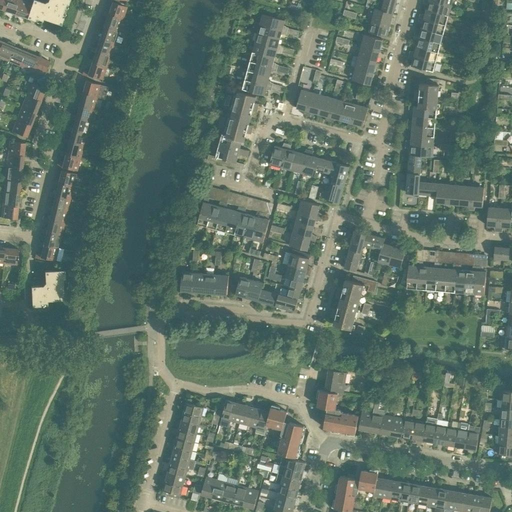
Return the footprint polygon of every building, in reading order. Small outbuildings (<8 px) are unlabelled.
[(6,0),(3,10),(15,14),(19,0),(6,0)] [(22,0),(19,0),(15,14),(27,18),(32,3),(22,0)] [(32,0),(32,3),(27,18),(35,21),(35,20),(35,18),(41,20),(42,20),(43,19),(45,19),(46,20),(47,20),(61,25),(66,10),(63,9),(65,4),(68,4),(69,0),(49,0),(51,0),(52,4),(52,6),(51,6),(52,6),(51,8),(48,10),(46,9),(45,9),(43,8),(42,5),(42,3),(43,3),(43,2),(41,1),(36,0),(32,0)] [(384,0),(382,10),(393,13),(396,0),(384,0)] [(428,4),(426,9),(448,15),(451,6),(428,0),(423,0),(423,2),(428,4)] [(103,13),(102,15),(107,17),(108,15),(122,20),(127,7),(112,2),(108,12),(104,11),(103,13)] [(375,8),(372,20),(390,25),(393,13),(382,10),(375,8)] [(420,13),(419,17),(446,24),(448,15),(426,9),(425,15),(420,13)] [(263,14),(260,23),(288,31),(288,28),(288,27),(283,26),(285,20),(263,14)] [(99,25),(98,27),(103,29),(103,26),(118,32),(122,20),(108,15),(107,17),(104,24),(100,23),(99,25)] [(423,22),(421,28),(443,34),(446,24),(419,17),(418,21),(423,22)] [(390,25),(372,20),(369,31),(387,36),(390,25)] [(260,23),(258,33),(280,39),(281,33),(286,34),(287,34),(292,35),(294,29),(288,28),(288,31),(260,23)] [(95,37),(94,39),(99,40),(99,38),(114,43),(118,32),(103,26),(103,29),(100,36),(96,35),(95,37)] [(415,32),(414,36),(441,43),(443,34),(421,28),(420,33),(415,32)] [(258,33),(255,42),(282,49),(283,46),(278,44),(280,39),(258,33)] [(365,34),(362,46),(380,50),(383,39),(365,34)] [(418,41),(416,46),(438,52),(441,43),(414,36),(413,39),(418,41)] [(91,49),(90,51),(95,52),(95,50),(110,55),(114,43),(99,38),(99,40),(96,48),(91,47),(91,49)] [(3,42),(0,48),(0,57),(8,61),(14,47),(3,42)] [(255,42),(253,52),(275,57),(276,52),(281,53),(282,52),(287,54),(289,48),(283,46),(282,49),(255,42)] [(362,46),(358,57),(377,62),(380,50),(362,46)] [(410,51),(409,54),(436,61),(438,52),(416,46),(415,52),(410,51)] [(14,47),(8,61),(20,66),(26,52),(14,47)] [(87,61),(86,63),(91,64),(91,62),(106,67),(110,55),(95,50),(95,52),(92,60),(87,59),(87,61)] [(26,52),(20,66),(32,71),(38,56),(26,52)] [(253,52),(250,61),(277,68),(278,65),(278,64),(273,63),(275,57),(253,52)] [(436,61),(409,54),(408,58),(413,59),(411,65),(433,71),(436,61)] [(38,56),(32,71),(43,76),(49,61),(38,56)] [(358,57),(356,68),(374,73),(377,62),(358,57)] [(250,61),(248,70),(270,76),(271,70),(276,71),(277,71),(282,72),(284,67),(278,65),(277,68),(250,61)] [(83,71),(82,75),(87,76),(88,75),(102,80),(106,67),(91,62),(91,64),(88,72),(83,71)] [(374,73),(356,68),(352,79),(371,84),(374,73)] [(248,70),(245,79),(272,86),(273,83),(268,81),(270,76),(248,70)] [(409,105),(409,106),(437,108),(439,85),(439,79),(427,78),(426,84),(420,83),(420,92),(415,92),(414,100),(419,100),(418,106),(409,105)] [(272,86),(245,79),(243,89),(265,95),(266,89),(271,90),(272,89),(277,91),(279,85),(273,83),(272,86)] [(77,92),(76,94),(81,96),(82,94),(97,98),(97,97),(104,99),(108,87),(100,85),(85,81),(82,91),(78,90),(77,92)] [(31,83),(26,95),(40,101),(45,89),(31,83)] [(303,114),(307,115),(313,92),(302,89),(297,107),(304,109),(303,114)] [(239,91),(233,112),(227,135),(224,134),(218,157),(236,162),(238,153),(247,156),(249,150),(240,148),(242,140),(244,141),(247,132),(251,133),(253,125),(249,124),(253,110),(257,111),(259,103),(255,102),(256,96),(239,91)] [(312,111),(319,113),(324,95),(313,92),(307,115),(310,116),(312,111)] [(74,104),(73,106),(78,108),(78,106),(93,110),(97,98),(82,94),(81,96),(79,104),(74,102),(74,104)] [(26,95),(21,107),(36,113),(40,101),(26,95)] [(325,120),(329,121),(335,98),(324,95),(319,113),(326,115),(325,120)] [(334,117),(341,119),(346,101),(335,98),(329,121),(332,122),(334,117)] [(115,103),(109,101),(107,108),(113,110),(115,103)] [(347,126),(351,127),(357,104),(346,101),(341,119),(348,121),(347,126)] [(357,104),(351,127),(354,128),(356,123),(363,125),(368,107),(357,104)] [(70,117),(70,119),(74,120),(75,118),(90,122),(93,110),(78,106),(78,108),(76,116),(71,114),(70,117)] [(414,110),(413,116),(436,117),(437,108),(409,106),(409,109),(414,110)] [(21,107),(17,119),(31,125),(36,113),(21,107)] [(408,121),(407,125),(435,127),(436,117),(413,116),(413,121),(408,121)] [(67,129),(66,131),(71,132),(72,130),(87,134),(90,122),(75,118),(74,120),(72,128),(68,127),(67,129)] [(31,125),(17,119),(12,131),(26,137),(31,125)] [(412,129),(411,135),(434,137),(435,127),(407,125),(407,128),(412,129)] [(64,141),(63,143),(68,144),(68,142),(83,146),(87,134),(72,130),(71,132),(69,140),(64,139),(64,141)] [(406,140),(405,144),(433,146),(434,137),(411,135),(411,141),(406,140)] [(9,141),(8,154),(24,156),(25,143),(9,141)] [(60,153),(60,155),(64,156),(65,154),(80,158),(83,146),(68,142),(68,144),(66,152),(61,151),(60,153)] [(269,164),(281,167),(288,144),(284,143),(282,148),(274,146),(269,164)] [(281,167),(292,170),(297,152),(290,150),(291,145),(288,144),(281,167)] [(410,154),(422,155),(433,156),(433,146),(405,144),(405,148),(410,148),(410,154)] [(292,170),(303,173),(309,150),(306,149),(305,154),(297,152),(292,170)] [(314,176),(316,169),(319,158),(312,156),(313,151),(309,150),(303,173),(314,176)] [(8,154),(7,167),(22,168),(24,156),(8,154)] [(58,163),(56,167),(62,169),(62,167),(77,171),(80,158),(65,154),(64,156),(62,164),(58,163)] [(209,154),(207,160),(243,170),(244,164),(236,162),(218,157),(209,154)] [(410,154),(408,172),(420,173),(422,155),(410,154)] [(316,169),(334,174),(337,163),(319,158),(316,169)] [(334,174),(332,182),(344,185),(349,166),(337,163),(334,174)] [(7,167),(5,179),(21,181),(22,168),(7,167)] [(53,182),(52,184),(57,185),(58,183),(73,187),(76,174),(61,170),(58,181),(53,180),(53,182)] [(406,193),(418,194),(419,182),(420,173),(408,172),(406,193)] [(5,179),(4,192),(19,193),(21,181),(5,179)] [(344,185),(332,182),(327,200),(339,204),(344,185)] [(418,194),(437,195),(438,183),(419,182),(418,194)] [(50,194),(49,196),(54,198),(55,196),(70,199),(73,187),(58,183),(57,185),(55,193),(50,192),(50,194)] [(444,208),(448,208),(450,184),(438,183),(437,195),(436,202),(445,203),(444,208)] [(452,203),(460,204),(461,185),(450,184),(448,208),(452,208),(452,203)] [(197,224),(207,226),(213,204),(208,203),(209,198),(208,198),(211,186),(207,185),(204,197),(205,197),(197,224)] [(467,210),(471,210),(473,186),(461,185),(460,204),(467,205),(467,210)] [(473,186),(471,210),(474,210),(475,205),(483,206),(484,187),(473,186)] [(4,192),(2,204),(18,206),(19,193),(4,192)] [(217,229),(225,231),(231,209),(226,208),(228,203),(227,203),(228,197),(222,195),(221,201),(224,202),(217,229)] [(47,207),(47,209),(51,210),(52,208),(67,212),(70,199),(55,196),(54,198),(52,206),(48,204),(47,207)] [(235,234),(244,236),(250,214),(245,213),(246,208),(245,208),(247,202),(241,200),(239,206),(242,207),(235,234)] [(302,200),(299,211),(322,217),(323,214),(318,212),(320,205),(302,200)] [(207,226),(217,229),(224,202),(221,201),(220,201),(219,206),(213,204),(207,226)] [(18,206),(2,204),(1,217),(3,217),(9,218),(17,219),(18,206)] [(261,212),(253,239),(263,242),(269,220),(263,218),(265,213),(264,213),(266,207),(260,205),(258,211),(261,212)] [(225,231),(235,234),(242,207),(239,206),(237,211),(231,209),(225,231)] [(494,231),(498,232),(500,208),(488,207),(487,225),(495,226),(494,231)] [(44,219),(44,221),(48,222),(49,220),(64,224),(67,212),(52,208),(51,210),(49,218),(45,217),(44,219)] [(500,208),(498,232),(502,232),(502,227),(511,228),(511,221),(511,209),(500,208)] [(244,236),(253,239),(261,212),(258,211),(257,211),(256,216),(250,214),(244,236)] [(299,211),(296,222),(314,227),(316,220),(321,221),(322,217),(299,211)] [(41,231),(41,233),(45,234),(46,232),(61,236),(64,224),(49,220),(48,222),(46,230),(42,229),(41,231)] [(296,222),(293,233),(316,239),(317,236),(312,235),(314,227),(296,222)] [(354,230),(349,249),(361,252),(363,245),(366,233),(354,230)] [(38,243),(38,245),(42,247),(43,245),(58,248),(61,236),(46,232),(45,234),(43,242),(39,241),(38,243)] [(316,239),(293,233),(290,245),(308,250),(310,242),(315,243),(316,239)] [(384,238),(366,233),(363,245),(381,249),(382,242),(383,243),(384,238)] [(390,245),(383,243),(382,242),(381,249),(378,261),(389,264),(395,241),(391,240),(390,245)] [(399,242),(395,241),(389,264),(401,267),(406,249),(398,247),(399,242)] [(36,253),(35,258),(40,259),(41,257),(55,261),(58,248),(43,245),(42,247),(40,255),(36,253)] [(494,258),(511,259),(511,247),(495,246),(494,258)] [(5,248),(3,263),(16,265),(18,249),(5,248)] [(361,252),(349,249),(344,268),(356,271),(358,263),(362,264),(363,260),(359,259),(361,252)] [(292,253),(289,264),(311,271),(312,267),(307,266),(309,258),(292,253)] [(417,289),(426,289),(429,267),(423,266),(423,261),(422,261),(423,255),(417,255),(416,260),(419,261),(417,289)] [(436,290),(445,291),(447,268),(442,268),(442,263),(441,262),(442,257),(436,256),(435,262),(439,262),(436,290)] [(455,258),(454,264),(458,264),(455,292),(465,293),(467,270),(461,269),(461,264),(461,258),(455,258)] [(474,259),(474,265),(477,265),(475,294),(484,294),(486,272),(480,271),(480,266),(480,260),(474,259)] [(407,288),(417,289),(419,261),(416,260),(415,265),(409,265),(408,269),(405,269),(401,284),(407,284),(407,288)] [(426,289),(436,290),(439,262),(435,262),(434,267),(429,267),(426,289)] [(447,268),(445,291),(455,292),(458,264),(454,264),(454,263),(453,269),(447,268)] [(285,276),(292,278),(292,277),(303,280),(305,273),(310,275),(311,271),(289,264),(285,276)] [(472,270),(467,270),(465,293),(475,294),(477,265),(474,265),(473,265),(472,270)] [(189,296),(192,296),(194,272),(195,269),(191,268),(190,272),(182,271),(181,290),(189,291),(189,296)] [(41,285),(31,286),(32,306),(40,306),(40,305),(40,303),(46,303),(46,305),(47,305),(47,303),(47,301),(51,300),(51,301),(51,300),(57,300),(66,300),(65,287),(65,285),(65,284),(63,284),(62,278),(65,278),(64,270),(44,271),(45,281),(48,281),(51,283),(51,285),(50,285),(50,286),(51,286),(51,288),(48,290),(47,290),(46,290),(46,291),(44,291),(41,288),(41,286),(41,285)] [(196,291),(203,292),(205,273),(194,272),(192,296),(196,296),(196,291)] [(211,298),(215,298),(217,274),(205,273),(203,292),(212,293),(211,298)] [(217,274),(215,298),(219,298),(219,293),(227,294),(229,275),(217,274)] [(341,295),(339,302),(357,307),(364,284),(369,285),(368,290),(374,292),(377,281),(353,275),(352,280),(346,279),(343,287),(339,286),(337,294),(341,295)] [(242,301),(245,302),(251,279),(240,276),(235,294),(243,296),(242,301)] [(281,287),(279,294),(298,299),(303,280),(292,277),(292,278),(289,289),(281,287)] [(250,298),(258,300),(261,289),(262,289),(263,283),(251,279),(245,302),(249,303),(250,298)] [(258,300),(276,306),(279,294),(262,289),(261,289),(258,300)] [(279,294),(276,306),(295,311),(298,299),(279,294)] [(357,307),(339,302),(337,309),(333,308),(331,316),(335,317),(334,324),(352,329),(357,307)] [(511,336),(508,336),(502,336),(501,347),(511,348),(511,336)] [(329,369),(327,380),(345,383),(347,372),(329,369)] [(327,380),(325,390),(343,393),(345,383),(327,380)] [(343,393),(325,390),(320,389),(318,406),(327,407),(324,427),(355,433),(359,415),(342,412),(342,410),(339,410),(339,409),(335,409),(338,393),(343,394),(343,393)] [(511,390),(503,390),(502,399),(511,399),(511,390)] [(369,431),(380,433),(383,415),(384,410),(378,409),(380,397),(376,396),(375,402),(374,408),(373,413),(372,413),(369,431)] [(511,399),(502,399),(501,408),(511,408),(511,399)] [(222,417),(231,420),(235,402),(226,400),(226,403),(222,402),(220,407),(224,408),(222,417)] [(187,402),(184,411),(202,416),(204,407),(187,402)] [(231,420),(239,422),(244,405),(235,402),(231,420)] [(239,422),(248,424),(252,407),(244,405),(239,422)] [(248,424),(256,427),(261,409),(252,407),(248,424)] [(270,411),(265,429),(266,429),(267,424),(282,428),(281,432),(282,432),(281,436),(283,436),(278,452),(296,457),(304,426),(285,420),(287,411),(271,407),(270,411)] [(511,408),(501,408),(501,417),(511,417),(511,408)] [(257,427),(255,432),(265,435),(266,429),(265,429),(270,411),(261,409),(256,427),(257,427)] [(184,411),(182,420),(199,424),(202,416),(184,411)] [(359,429),(369,431),(372,413),(362,411),(359,429)] [(380,433),(391,434),(394,417),(383,415),(380,433)] [(391,434),(401,436),(404,419),(394,417),(391,434)] [(426,422),(423,440),(433,442),(436,424),(437,419),(427,417),(426,422)] [(511,417),(501,417),(500,426),(511,427),(511,417)] [(218,420),(213,419),(211,423),(210,427),(216,429),(217,424),(218,420)] [(401,436),(412,438),(415,421),(404,419),(401,436)] [(433,442),(444,444),(448,421),(441,420),(437,419),(436,424),(433,442)] [(182,420),(180,428),(197,433),(199,424),(182,420)] [(412,438),(423,440),(426,422),(415,421),(412,438)] [(444,444),(454,446),(458,428),(452,427),(453,422),(448,421),(444,444)] [(454,446),(465,448),(469,425),(469,424),(459,422),(458,428),(454,446)] [(469,425),(465,448),(476,450),(479,432),(480,427),(469,425)] [(511,427),(500,426),(499,435),(511,436),(511,427)] [(180,428),(177,437),(195,442),(197,433),(180,428)] [(511,436),(499,435),(498,444),(511,445),(511,436)] [(177,437),(175,446),(192,451),(195,442),(177,437)] [(235,440),(232,449),(241,452),(242,446),(238,445),(238,444),(238,440),(235,440)] [(511,445),(498,444),(497,453),(511,454),(511,445)] [(175,446),(173,454),(190,459),(192,451),(175,446)] [(173,454),(170,463),(188,468),(193,469),(196,461),(190,459),(173,454)] [(283,456),(280,465),(303,471),(305,462),(306,462),(288,457),(283,456)] [(170,463),(168,472),(185,477),(188,468),(170,463)] [(280,465),(278,474),(301,480),(303,471),(280,465)] [(335,507),(339,508),(357,511),(357,510),(353,509),(355,494),(357,494),(357,493),(358,493),(359,487),(374,490),(373,495),(374,495),(377,477),(378,473),(362,470),(360,479),(347,477),(340,476),(335,507)] [(168,472),(166,481),(183,485),(185,477),(168,472)] [(276,482),(281,484),(298,489),(301,480),(278,474),(276,482)] [(201,494),(212,497),(217,480),(206,477),(201,494)] [(386,479),(377,477),(374,495),(382,496),(386,479)] [(395,480),(386,479),(382,496),(391,498),(395,480)] [(212,497),(222,500),(227,482),(217,480),(212,497)] [(404,482),(395,480),(391,498),(400,500),(404,482)] [(183,485),(166,481),(163,492),(162,493),(180,498),(180,496),(183,485)] [(222,500),(233,502),(237,485),(227,482),(222,500)] [(412,484),(404,482),(400,500),(409,501),(412,484)] [(281,484),(279,493),(296,497),(298,489),(281,484)] [(421,485),(412,484),(409,501),(418,503),(421,485)] [(233,502),(243,505),(248,488),(237,485),(233,502)] [(430,487),(421,485),(418,503),(427,504),(430,487)] [(439,488),(430,487),(427,504),(436,506),(439,488)] [(248,488),(243,505),(254,508),(259,491),(248,488)] [(448,490),(439,488),(436,506),(435,511),(436,511),(443,511),(445,507),(448,490)] [(457,491),(448,490),(445,507),(453,509),(457,491)] [(466,493),(457,491),(453,509),(462,511),(466,493)] [(279,493),(276,501),(294,506),(296,497),(279,493)] [(471,511),(475,495),(466,493),(462,511),(470,511),(471,511)] [(480,511),(483,496),(475,495),(471,511),(480,511)] [(489,511),(492,498),(483,496),(480,511),(489,511)] [(276,501),(274,510),(281,511),(292,511),(294,506),(276,501)]
